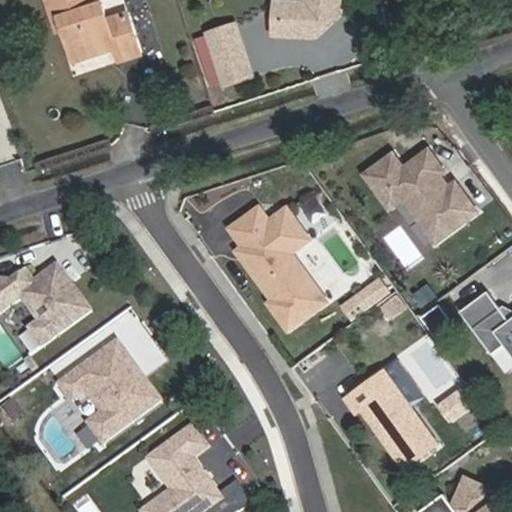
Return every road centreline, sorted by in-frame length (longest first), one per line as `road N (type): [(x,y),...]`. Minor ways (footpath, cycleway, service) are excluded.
road 1 (residential): [(128,174),(285,410),(315,511)]
road 2 (residential): [(128,174),(449,82)]
road 3 (residential): [(0,219),(128,174)]
